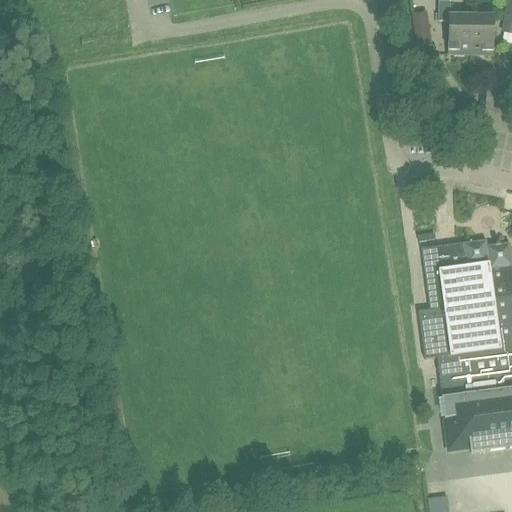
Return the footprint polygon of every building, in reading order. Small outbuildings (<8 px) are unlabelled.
[(469,55),(470,16),(449,16),(449,2),(438,2),(438,21),(448,22),(448,55),(469,55)] [(430,46),(425,12),(412,14),(417,48),(430,46)] [(492,17),(470,16),(469,55),(491,55),(492,17)] [(511,266),(511,267),(508,243),(499,245),(499,243),(494,243),(494,245),(486,247),(485,241),(422,249),(432,326),(447,448),(468,445),(469,451),(511,445),(511,266)] [(0,291),(13,287),(0,248),(0,291)]
